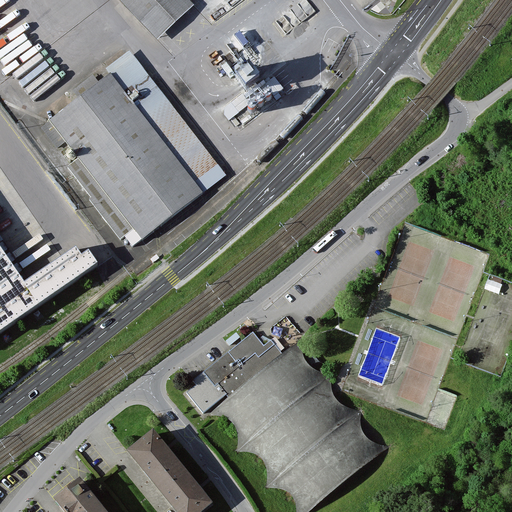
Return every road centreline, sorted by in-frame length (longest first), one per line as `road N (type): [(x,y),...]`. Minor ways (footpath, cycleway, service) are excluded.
road 1 (secondary): [(0,415),(205,248),(395,53)]
road 2 (unclassified): [(151,384),(453,135),(460,115)]
road 3 (residential): [(151,384),(85,427),(14,511)]
road 4 (residential): [(245,511),(151,384)]
